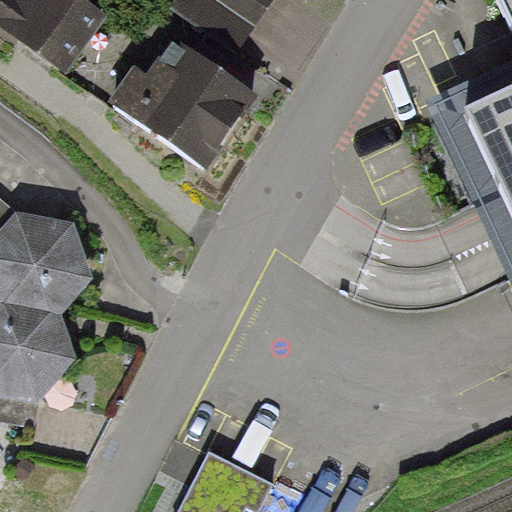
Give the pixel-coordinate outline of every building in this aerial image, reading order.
[(0,0),(0,34),(59,74),(93,22),(60,0),(0,0)] [(240,59),(275,0),(183,0),(172,18),(240,59)] [(511,0),(495,0),(511,35),(511,76),(503,81),(440,111),(502,242),(511,262),(511,0)] [(107,23),(78,71),(115,94),(144,46),(107,23)] [(247,112),(156,43),(103,113),(194,182),(247,112)] [(4,216),(0,220),(0,406),(29,411),(67,365),(54,319),(81,280),(62,219),(4,216)] [(252,511),(266,487),(200,452),(167,511),(215,511),(221,503),(236,511),(252,511)]
